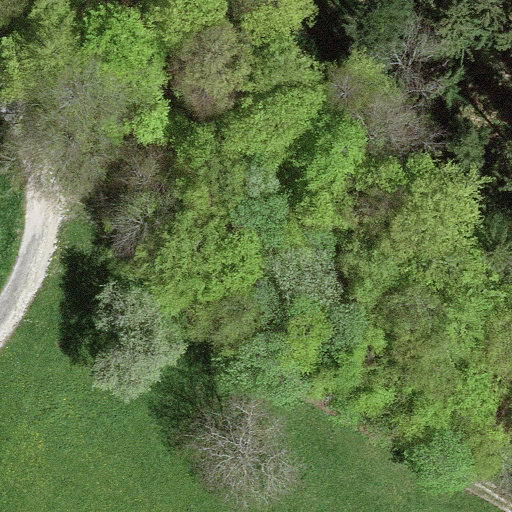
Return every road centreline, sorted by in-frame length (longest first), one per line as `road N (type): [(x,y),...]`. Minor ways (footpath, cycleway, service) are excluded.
road 1 (track): [(511,492),(205,283),(31,141)]
road 2 (track): [(31,141),(39,229),(32,262),(0,310)]
